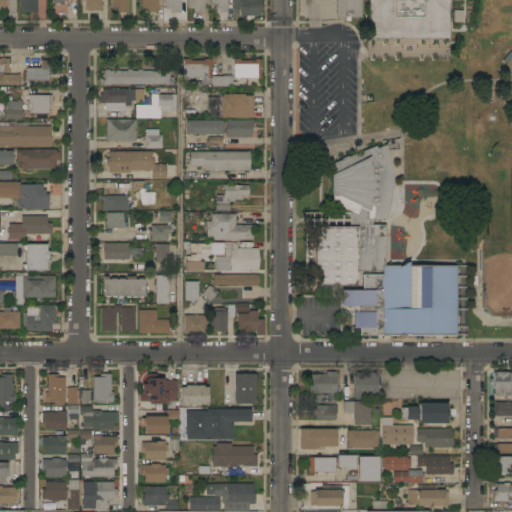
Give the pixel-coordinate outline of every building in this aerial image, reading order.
[(37,0),(37,12),(20,13),(20,1),(18,1),(18,0),(37,0)] [(101,0),(101,4),(103,4),(103,6),(102,6),(102,9),(90,9),(90,11),(87,11),(87,9),(84,9),(84,0),(101,0)] [(111,0),(128,0),(128,12),(117,12),(117,9),(111,9),(111,0)] [(141,0),(158,0),(158,12),(147,12),(147,9),(141,9),(141,0)] [(164,0),(181,0),(181,12),(171,12),(171,9),(164,9),(164,0)] [(204,0),(204,12),(194,12),(194,9),(187,9),(187,0),(204,0)] [(210,0),(227,0),(227,12),(216,12),(216,9),(210,9),(210,0)] [(233,0),(260,0),(260,3),(263,3),(263,12),(260,12),(260,16),(246,16),(246,19),(240,19),(240,9),(233,9),(233,0)] [(362,0),(362,18),(336,18),(336,0),(362,0)] [(369,0),(449,0),(449,38),(369,39),(369,0)] [(511,76),(502,67),(511,55),(511,76)] [(0,59),(1,59),(1,58),(3,58),(3,59),(9,59),(9,68),(10,68),(10,72),(9,72),(9,73),(2,73),(0,73),(0,59)] [(212,78),(210,78),(210,84),(202,84),(202,78),(189,78),(189,83),(185,83),(185,78),(184,78),(184,61),(183,61),(183,59),(190,59),(190,61),(204,60),(204,59),(211,59),(212,78)] [(261,78),(233,78),(233,61),(233,59),(240,59),(240,60),(253,60),(253,59),(261,59),(261,78)] [(40,68),(40,61),(50,61),(51,77),(47,77),(47,81),(22,81),(22,76),(23,75),(23,72),(25,72),(25,69),(40,68)] [(100,71),(105,71),(105,70),(108,70),(108,71),(116,71),(116,70),(119,70),(119,71),(128,71),(128,70),(131,70),(131,71),(138,71),(138,70),(141,70),(141,71),(150,71),(150,70),(153,70),(153,71),(161,71),(161,70),(164,70),(164,71),(169,71),(169,78),(173,78),(173,84),(100,85),(100,71)] [(0,75),(17,75),(17,74),(20,74),(20,85),(0,85),(0,75)] [(213,87),(212,77),(222,77),(222,75),(232,75),(232,82),(236,82),(236,87),(213,87)] [(135,118),(135,105),(147,105),(147,100),(150,100),(150,95),(151,95),(151,88),(158,88),(158,95),(176,95),(176,112),(160,112),(160,116),(159,116),(159,118),(135,118)] [(134,89),(134,101),(130,101),(130,106),(124,106),(124,111),(105,111),(105,103),(100,103),(100,94),(102,94),(102,89),(134,89)] [(220,118),(220,116),(208,116),(208,110),(203,110),(203,104),(207,104),(207,97),(218,97),(218,94),(244,94),(244,96),(252,96),(252,118),(220,118)] [(48,95),(51,95),(51,108),(48,108),(48,114),(30,114),(28,114),(28,95),(48,95)] [(22,109),(21,119),(4,118),(5,109),(22,109)] [(105,141),(106,119),(136,119),(135,142),(105,141)] [(225,138),(225,120),(251,120),(252,138),(225,138)] [(222,121),(222,134),(218,134),(218,136),(216,136),(216,134),(204,134),(204,136),(202,136),(202,134),(194,134),(194,136),(192,136),(192,134),(186,134),(186,121),(222,121)] [(0,147),(0,126),(24,126),(24,123),(27,123),(27,126),(50,126),(50,147),(0,147)] [(158,130),(158,135),(161,135),(161,149),(145,149),(145,130),(158,130)] [(222,137),(222,145),(208,145),(207,137),(222,137)] [(393,184),(387,219),(372,219),(372,225),(385,225),(385,265),(399,265),(399,267),(406,262),(408,262),(409,262),(410,265),(456,265),(456,336),(408,336),(408,335),(399,335),(399,336),(360,335),(360,328),(353,328),(353,312),(357,312),(357,306),(341,306),(341,290),(363,291),(363,275),(382,275),(382,271),(357,271),(357,286),(313,286),(313,274),(304,274),(305,239),(313,239),(313,227),(349,227),(349,211),(332,203),(333,194),(331,193),(331,175),(333,174),(332,164),(342,160),(341,158),(348,156),(349,156),(376,146),(377,148),(387,144),(393,184)] [(55,149),(58,153),(58,158),(55,161),(55,169),(27,169),(27,170),(22,170),(19,167),(19,164),(20,162),(16,162),(16,150),(55,149)] [(0,165),(0,151),(2,151),(2,150),(6,150),(6,151),(13,151),(13,165),(0,165)] [(130,173),(99,172),(99,164),(106,164),(106,159),(109,159),(109,152),(152,153),(152,171),(130,170),(130,173)] [(250,152),(250,171),(203,171),(203,166),(189,166),(189,152),(250,152)] [(166,165),(166,180),(152,180),(152,169),(154,169),(154,165),(166,165)] [(0,171),(11,171),(11,179),(0,179),(0,171)] [(0,182),(20,182),(20,185),(33,185),(33,184),(43,184),(43,190),(45,190),(45,194),(48,194),(48,209),(18,209),(18,195),(7,195),(7,196),(5,196),(5,195),(0,195),(0,182)] [(144,182),(144,184),(153,184),(153,190),(131,190),(131,182),(144,182)] [(223,196),(223,185),(248,185),(248,195),(241,195),(241,200),(234,200),(234,202),(229,202),(229,211),(215,211),(216,196),(223,196)] [(103,211),(102,196),(127,195),(127,210),(103,211)] [(171,212),(171,223),(158,222),(159,211),(171,212)] [(123,213),(123,217),(124,217),(124,228),(106,229),(106,225),(104,225),(104,221),(106,221),(106,213),(123,213)] [(220,240),(220,239),(207,239),(207,229),(204,229),(204,222),(211,222),(211,214),(235,214),(235,218),(251,218),(251,225),(253,225),(253,240),(220,240)] [(46,216),(47,223),(51,223),(52,234),(24,234),(24,240),(10,240),(10,233),(8,233),(8,227),(9,227),(9,224),(21,224),(21,216),(46,216)] [(166,225),(166,223),(170,223),(170,225),(173,225),(173,229),(170,229),(170,235),(167,235),(167,241),(151,241),(151,235),(148,235),(148,230),(151,230),(151,225),(166,225)] [(129,243),(129,248),(134,248),(134,255),(129,255),(129,260),(103,260),(103,243),(129,243)] [(210,244),(210,243),(224,243),(238,243),(238,248),(258,248),(258,272),(214,271),(214,256),(224,257),(224,255),(209,255),(209,259),(200,259),(200,262),(204,262),(203,272),(185,272),(185,262),(186,262),(186,257),(190,257),(190,255),(195,255),(195,254),(189,254),(189,244),(210,244)] [(0,256),(0,244),(17,244),(21,244),(21,246),(17,246),(17,256),(0,256)] [(168,262),(155,262),(155,244),(168,245),(168,262)] [(22,270),(22,264),(25,264),(25,251),(22,251),(22,245),(46,245),(46,252),(49,252),(49,254),(48,254),(48,261),(49,261),(49,263),(46,263),(46,271),(22,270)] [(258,286),(254,286),(254,285),(217,285),(217,286),(213,286),(213,275),(258,274),(258,286)] [(54,297),(41,297),(41,299),(36,299),(36,298),(23,297),(22,302),(16,302),(16,277),(18,277),(18,275),(54,276),(54,297)] [(156,276),(168,276),(168,304),(156,304),(156,276)] [(103,296),(103,277),(108,277),(108,279),(110,279),(110,278),(116,278),(116,279),(118,279),(118,278),(124,278),(124,279),(126,279),(126,277),(135,277),(135,279),(137,280),(137,278),(143,278),(143,280),(144,280),(144,296),(103,296)] [(0,305),(2,305),(2,290),(14,290),(14,282),(0,281),(0,305)] [(198,301),(194,301),(194,303),(187,303),(187,301),(184,301),(184,282),(198,282),(198,301)] [(218,293),(209,302),(201,294),(209,285),(218,293)] [(55,310),(55,318),(54,318),(54,324),(52,324),(51,331),(44,331),(44,334),(37,333),(37,331),(22,331),(22,313),(26,313),(26,305),(55,306),(55,310)] [(209,310),(217,310),(217,308),(227,308),(227,305),(234,305),(234,318),(227,318),(227,332),(216,332),(216,329),(209,329),(209,310)] [(114,331),(100,331),(100,307),(113,307),(113,306),(121,306),(121,307),(135,307),(135,331),(120,331),(120,313),(114,313),(114,331)] [(19,329),(0,329),(0,312),(3,312),(3,308),(10,308),(10,312),(19,311),(19,329)] [(169,320),(169,333),(138,333),(138,310),(156,310),(156,320),(169,320)] [(237,313),(249,313),(249,310),(257,311),(257,319),(264,319),(264,335),(255,335),(255,329),(250,329),(250,332),(243,332),(243,329),(237,329),(237,313)] [(207,315),(207,323),(206,323),(206,334),(184,334),(184,315),(207,315)] [(336,394),(309,394),(309,375),(326,375),(326,372),(336,372),(336,394)] [(353,375),(355,375),(355,372),(364,372),(364,375),(367,374),(367,372),(376,372),(376,375),(377,375),(377,397),(353,397),(353,375)] [(176,394),(175,394),(175,401),(175,408),(168,408),(168,401),(158,401),(158,403),(155,403),(155,402),(151,402),(140,402),(140,392),(144,392),(144,387),(146,387),(146,385),(145,385),(145,380),(146,380),(146,373),(156,373),(156,377),(164,377),(164,380),(176,380),(176,394)] [(511,396),(500,397),(500,395),(494,395),(494,389),(492,389),(492,385),(489,385),(489,379),(493,379),(492,375),(493,375),(493,373),(511,373),(511,396)] [(11,393),(14,393),(14,402),(4,402),(4,407),(0,407),(0,377),(1,377),(1,374),(11,374),(11,393)] [(65,402),(63,402),(63,406),(55,406),(55,402),(44,402),(44,393),(47,393),(47,374),(59,374),(59,377),(65,377),(65,402)] [(110,392),(113,392),(113,402),(92,402),(93,376),(100,376),(100,374),(110,374),(110,392)] [(234,374),(255,374),(255,375),(257,375),(257,380),(255,380),(254,399),(257,399),(257,404),(255,404),(255,405),(234,404),(234,374)] [(180,405),(180,387),(185,387),(185,385),(204,385),(204,387),(208,387),(208,405),(180,405)] [(77,401),(73,401),(73,404),(67,404),(67,388),(76,387),(77,401)] [(91,391),(91,402),(82,402),(82,391),(91,391)] [(354,425),(354,418),(351,418),(351,414),(343,414),(343,402),(370,401),(370,418),(371,418),(371,421),(370,421),(370,425),(354,425)] [(511,401),(511,417),(493,417),(493,401),(511,401)] [(446,424),(418,423),(418,420),(406,420),(406,419),(401,419),(401,408),(406,408),(406,407),(417,407),(417,403),(446,403),(446,424)] [(337,406),(337,414),(336,414),(336,419),(316,419),(316,405),(337,406)] [(67,415),(67,406),(79,406),(79,425),(69,425),(69,415),(67,415)] [(92,429),(92,428),(82,428),(82,415),(80,415),(80,407),(92,407),(92,411),(101,411),(101,412),(116,412),(116,423),(113,423),(113,429),(92,429)] [(186,440),(186,435),(185,435),(185,428),(185,411),(206,411),(206,409),(251,409),(251,422),(235,422),(235,426),(232,426),(232,440),(186,440)] [(45,430),(45,423),(42,423),(41,413),(57,412),(57,411),(65,411),(65,429),(45,430)] [(144,434),(144,427),(141,427),(141,419),(144,419),(144,416),(166,416),(166,424),(167,424),(167,434),(144,434)] [(0,435),(0,417),(2,417),(2,418),(14,418),(14,423),(17,423),(17,435),(0,435)] [(381,445),(381,426),(382,426),(382,418),(392,418),(392,423),(393,423),(393,425),(412,425),(412,445),(381,445)] [(511,428),(511,439),(497,439),(497,438),(493,438),(493,429),(497,429),(497,428),(511,428)] [(336,429),(336,447),(318,447),(318,449),(299,449),(299,429),(336,429)] [(451,429),(451,437),(453,437),(453,448),(425,448),(425,443),(420,443),(420,442),(416,442),(416,429),(451,429)] [(91,430),(91,439),(85,439),(85,445),(79,445),(79,431),(91,430)] [(378,447),(372,447),(372,448),(353,448),(353,447),(347,447),(347,431),(351,431),(351,430),(353,430),(353,431),(372,431),(372,430),(374,430),(374,431),(378,431),(378,447)] [(67,439),(67,431),(78,431),(78,439),(67,439)] [(92,454),(92,435),(101,435),(101,437),(116,437),(116,447),(113,447),(113,454),(92,454)] [(170,444),(168,444),(169,435),(179,436),(178,451),(170,451),(170,444)] [(44,455),(44,447),(42,447),(42,437),(57,437),(57,436),(66,436),(66,455),(44,455)] [(144,459),(144,453),(141,453),(141,442),(156,442),(156,441),(165,441),(165,444),(168,444),(168,452),(165,452),(165,459),(144,459)] [(0,460),(0,442),(2,442),(2,443),(17,443),(17,454),(14,454),(14,460),(0,460)] [(253,446),(253,455),(256,455),(256,466),(242,466),(242,465),(237,465),(237,467),(228,467),(228,465),(227,465),(227,467),(212,467),(212,446),(215,446),(215,443),(231,443),(231,446),(253,446)] [(511,444),(511,454),(497,454),(497,444),(511,444)] [(421,446),(421,448),(423,448),(423,454),(422,454),(422,455),(409,455),(409,453),(405,453),(405,449),(409,449),(409,446),(421,446)] [(85,477),(85,476),(81,476),(81,463),(80,463),(80,454),(91,454),(91,462),(92,462),(92,459),(98,459),(98,458),(107,458),(107,459),(116,459),(116,469),(113,469),(113,477),(85,477)] [(44,477),(44,470),(42,470),(41,460),(51,460),(51,458),(60,458),(60,460),(65,460),(65,463),(67,463),(67,455),(78,455),(78,463),(67,463),(67,470),(65,470),(65,477),(44,477)] [(356,455),(356,468),(338,468),(338,463),(335,463),(335,457),(338,457),(338,455),(356,455)] [(449,456),(449,464),(452,464),(453,475),(447,475),(447,483),(420,484),(420,482),(418,482),(418,483),(407,484),(407,482),(393,482),(392,472),(407,472),(407,470),(421,470),(421,473),(425,473),(425,467),(417,467),(416,457),(449,456)] [(511,473),(504,473),(504,476),(493,476),(493,456),(511,456),(511,473)] [(335,457),(335,472),(309,472),(309,457),(335,457)] [(378,457),(378,482),(358,481),(358,457),(378,457)] [(384,471),(384,467),(382,467),(382,458),(384,458),(384,457),(407,457),(407,458),(409,458),(409,469),(407,469),(407,471),(384,471)] [(9,477),(6,477),(6,484),(0,484),(0,463),(9,463),(9,477)] [(144,483),(144,476),(141,476),(141,465),(150,465),(150,464),(159,464),(159,465),(165,465),(165,468),(168,468),(168,474),(165,474),(165,482),(144,483)] [(79,510),(67,510),(67,500),(70,500),(70,489),(68,489),(68,480),(78,480),(79,510)] [(65,482),(65,489),(67,489),(67,498),(65,498),(65,500),(63,500),(63,503),(58,503),(58,502),(51,502),(51,499),(41,499),(41,489),(45,489),(45,482),(65,482)] [(113,482),(113,489),(116,489),(116,500),(108,500),(108,511),(93,511),(93,509),(82,509),(82,482),(113,482)] [(503,484),(503,483),(509,483),(509,484),(511,484),(511,502),(505,502),(505,501),(493,501),(493,491),(496,491),(496,484),(503,484)] [(253,484),(253,493),(254,493),(255,504),(249,504),(249,511),(221,511),(221,497),(213,497),(213,495),(206,495),(205,484),(253,484)] [(341,485),(341,486),(348,486),(349,505),(311,506),(310,492),(314,492),(314,490),(322,490),(321,485),(341,485)] [(437,485),(437,490),(444,490),(444,492),(448,492),(448,506),(417,506),(417,505),(408,505),(408,490),(417,490),(417,485),(437,485)] [(0,504),(0,486),(2,486),(2,487),(17,488),(17,498),(14,498),(14,504),(0,504)] [(165,487),(165,493),(166,493),(166,494),(168,494),(168,500),(166,500),(166,502),(165,502),(165,506),(151,506),(151,504),(141,504),(141,494),(144,494),(144,487),(165,487)] [(177,511),(166,511),(166,501),(171,501),(171,497),(177,497),(177,511)] [(220,497),(219,511),(189,511),(189,497),(220,497)] [(388,501),(387,509),(372,509),(372,501),(388,501)]
